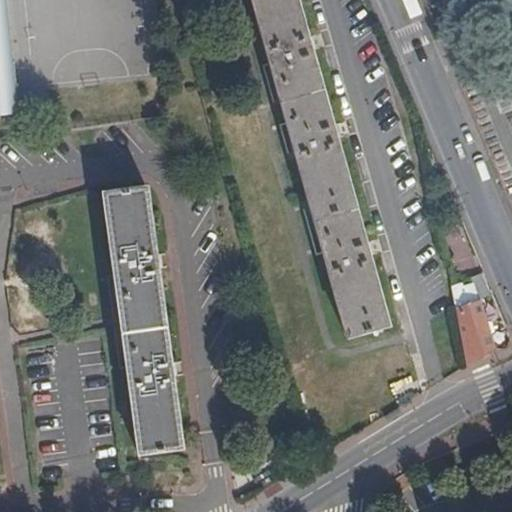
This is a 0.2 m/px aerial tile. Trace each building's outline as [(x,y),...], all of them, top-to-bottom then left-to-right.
[(0,0),(0,106),(16,105),(5,0),(0,0)] [(389,323),(299,0),(250,0),(345,336),(389,323)] [(146,182),(103,188),(140,449),(183,443),(146,182)] [(486,305),(481,286),(475,288),(474,285),(463,288),(463,292),(462,292),(466,309),(486,305)] [(470,361),(471,369),(500,354),(496,337),(501,335),(498,328),(493,326),(486,305),(466,309),(478,357),(470,361)]
